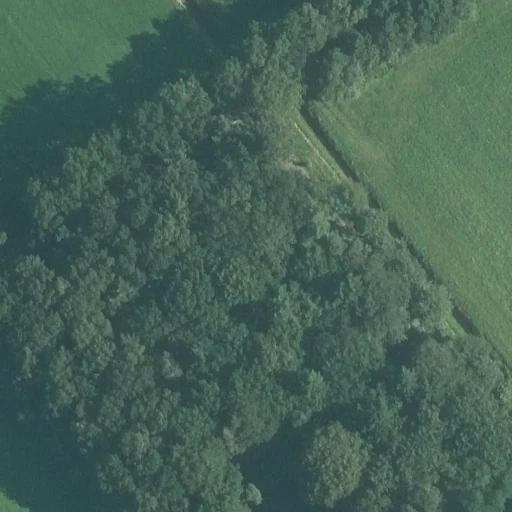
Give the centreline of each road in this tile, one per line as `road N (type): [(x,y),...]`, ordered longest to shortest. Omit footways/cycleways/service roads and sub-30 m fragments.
road 1 (unclassified): [(511,452),(252,108)]
road 2 (unclassified): [(9,271),(252,108)]
road 3 (unclassified): [(252,108),(409,0)]
